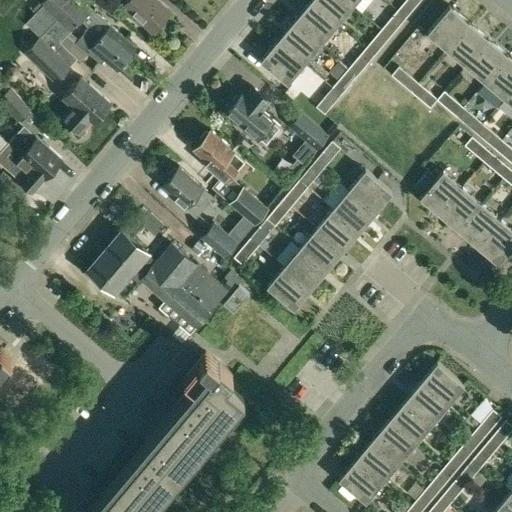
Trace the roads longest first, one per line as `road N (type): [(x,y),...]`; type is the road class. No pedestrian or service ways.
road 1 (residential): [(16,285),(257,0)]
road 2 (residential): [(475,353),(424,312),(292,475),(335,511)]
road 3 (residential): [(129,390),(16,285)]
road 4 (residential): [(51,488),(129,390)]
